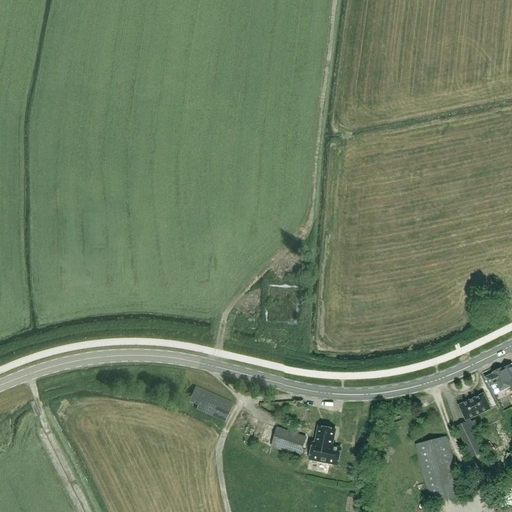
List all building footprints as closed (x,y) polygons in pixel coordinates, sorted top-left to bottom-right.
[(486,294),(491,306),(503,301),(498,289),(486,294)] [(511,364),(501,369),(501,368),(492,373),(485,377),(490,387),(494,394),(500,391),(502,395),(511,390),(511,391),(511,364)] [(232,404),(195,388),(189,402),(198,406),(196,410),(224,422),(232,404)] [(483,393),(458,405),(466,420),(491,408),(483,393)] [(471,458),(481,453),(482,453),(471,431),(474,429),(470,420),(456,427),(471,458)] [(312,443),(309,459),(337,465),(341,448),(332,446),(335,430),(318,426),(315,443),(312,443)] [(305,437),(277,428),(271,446),(299,456),(305,437)] [(431,503),(462,495),(447,437),(416,445),(431,503)]
